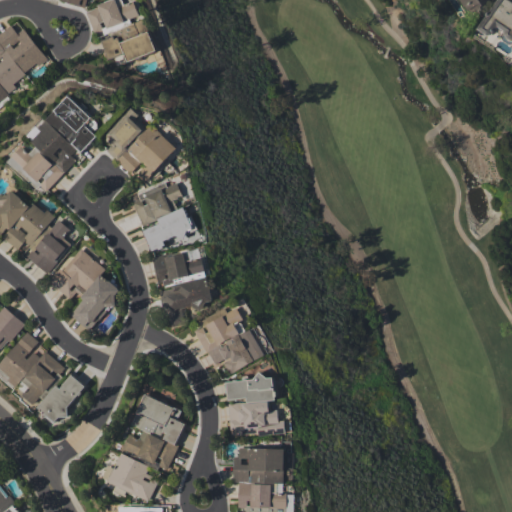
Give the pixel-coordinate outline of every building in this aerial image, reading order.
[(156,51),(144,17),(140,18),(134,1),(125,4),(123,0),(110,0),(86,9),(96,36),(113,30),(115,36),(102,41),(109,59),(124,53),(127,61),(156,51)] [(461,0),(470,13),(490,0),(461,0)] [(511,0),(496,0),(479,29),(491,36),(497,26),(511,35),(511,0)] [(0,98),(49,61),(23,28),(17,33),(12,26),(0,34),(0,98)] [(177,148),(152,124),(146,130),(136,120),(140,115),(131,107),(105,134),(115,143),(107,151),(132,175),(136,172),(145,181),(177,148)] [(143,229),(151,252),(166,247),(165,242),(194,233),(185,207),(177,209),(173,198),(182,195),(178,182),(167,186),(166,183),(138,192),(140,199),(133,201),(141,225),(157,220),(158,224),(143,229)] [(55,218),(33,201),(30,205),(8,188),(0,198),(0,237),(1,236),(18,249),(24,241),(33,248),(55,218)] [(47,273),(70,243),(62,237),(69,228),(57,219),(27,257),(47,273)] [(115,300),(112,298),(120,289),(100,274),(105,268),(78,247),(50,283),(70,299),(75,293),(82,299),(71,314),(92,330),(115,300)] [(154,258),(160,284),(205,274),(199,248),(154,258)] [(212,303),(208,277),(172,283),(172,289),(163,290),(169,326),(185,324),(182,307),(212,303)] [(0,351),(24,322),(1,304),(2,302),(0,299),(0,351)] [(265,355),(251,328),(248,330),(236,307),(228,312),(227,311),(194,328),(214,364),(224,359),(231,373),(265,355)] [(0,363),(0,376),(35,405),(66,367),(25,333),(0,363)] [(57,385),(37,407),(55,423),(87,387),(72,374),(60,388),(57,385)] [(230,436),(285,432),(284,420),(278,420),(277,409),(269,409),(268,400),(275,400),(273,376),(226,379),(228,399),(246,398),(246,402),(228,403),(230,436)] [(182,409),(144,394),(132,425),(143,429),(140,438),(129,434),(123,450),(168,468),(186,423),(177,420),(182,409)] [(285,448),(239,447),(239,456),(234,456),(233,482),(238,482),(237,508),(246,508),(245,511),(293,511),(294,493),(283,493),(285,448)] [(107,482),(149,501),(159,480),(145,473),(149,465),(121,452),(107,482)] [(0,511),(19,511),(0,484),(0,511)]
